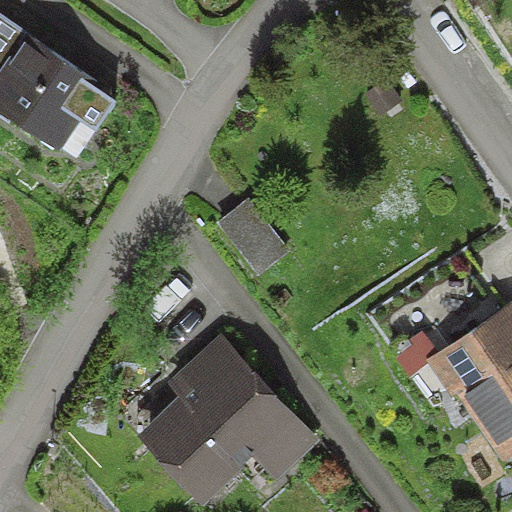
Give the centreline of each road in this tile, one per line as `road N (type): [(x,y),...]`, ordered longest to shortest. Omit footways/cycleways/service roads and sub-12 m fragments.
road 1 (residential): [(0,461),(149,196),(236,58),(287,0)]
road 2 (residential): [(418,0),(511,145)]
